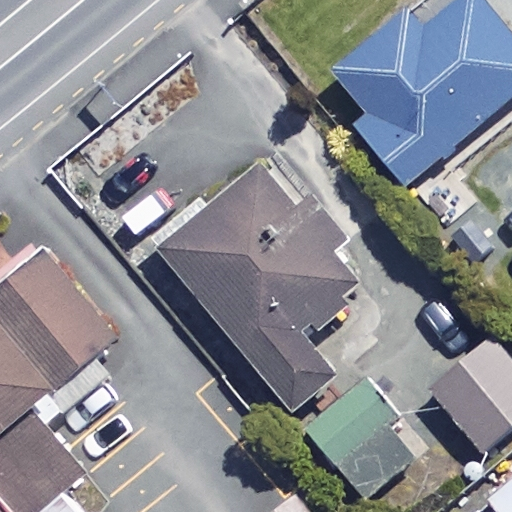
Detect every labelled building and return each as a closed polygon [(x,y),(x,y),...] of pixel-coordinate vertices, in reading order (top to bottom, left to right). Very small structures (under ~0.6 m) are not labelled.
[(511,117),(511,42),(475,0),(472,0),(426,39),(414,25),(343,86),(377,126),(364,137),(417,199),(511,117)] [(313,236),(273,185),(172,265),(296,420),(339,386),(309,348),(382,291),(328,224),(313,236)] [(0,495),(14,511),(86,511),(77,500),(92,488),(42,429),(133,353),(46,250),(22,270),(0,243),(0,495)] [(511,446),(511,364),(499,349),(434,404),(488,467),(511,446)] [(400,424),(370,391),(315,440),(377,510),(424,468),(391,432),(400,424)] [(511,511),(511,497),(497,511),(498,511),(511,511)]
